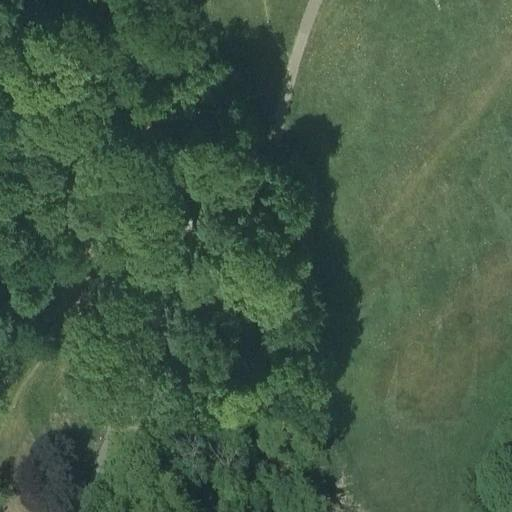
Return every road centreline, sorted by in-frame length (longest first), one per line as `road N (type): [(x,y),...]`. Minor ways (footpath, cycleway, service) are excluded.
road 1 (residential): [(92,511),(173,256)]
road 2 (unclassified): [(177,182),(219,184),(264,169),(315,0)]
road 3 (residential): [(177,182),(168,115),(124,0)]
